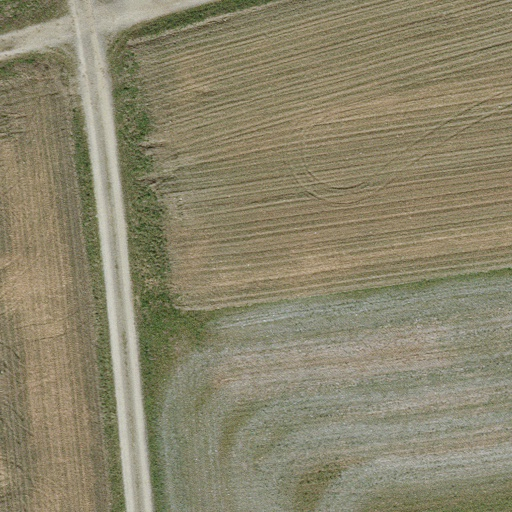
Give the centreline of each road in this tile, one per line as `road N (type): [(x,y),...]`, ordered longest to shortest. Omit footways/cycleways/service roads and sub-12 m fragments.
road 1 (track): [(86,0),(140,511)]
road 2 (track): [(0,46),(175,0)]
